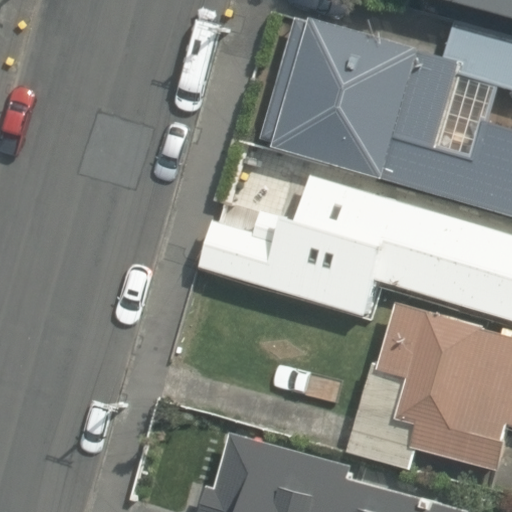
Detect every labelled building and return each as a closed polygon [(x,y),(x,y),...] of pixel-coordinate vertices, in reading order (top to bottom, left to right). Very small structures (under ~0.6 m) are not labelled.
[(511,0),(475,0),(511,10),(511,0)] [(482,160),(440,147),(465,60),(337,24),(339,18),(295,6),(256,144),(511,216),(511,163),(484,155),(482,160)] [(382,283),(511,320),(511,229),(308,172),(295,220),(263,210),(256,233),(217,221),(203,272),(371,320),(382,283)] [(422,447),(504,470),(511,439),(511,437),(510,437),(511,428),(511,330),(403,301),(386,361),(378,359),(353,450),(416,467),(422,447)] [(476,511),(477,510),(353,476),(357,462),(238,429),(223,486),(215,483),(207,511),(476,511)]
